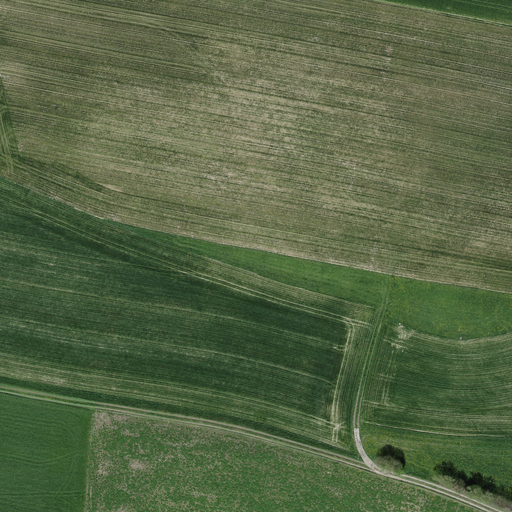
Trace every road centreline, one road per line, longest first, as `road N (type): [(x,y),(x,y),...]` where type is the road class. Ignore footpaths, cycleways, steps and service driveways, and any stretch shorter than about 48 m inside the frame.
road 1 (track): [(0,387),(204,421),(498,511)]
road 2 (track): [(395,279),(356,411),(354,435),(372,468)]
